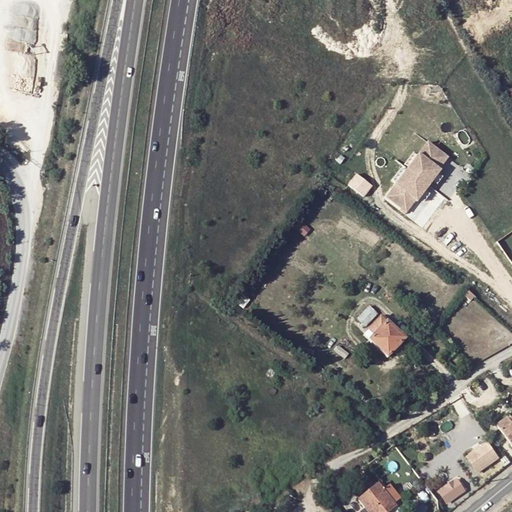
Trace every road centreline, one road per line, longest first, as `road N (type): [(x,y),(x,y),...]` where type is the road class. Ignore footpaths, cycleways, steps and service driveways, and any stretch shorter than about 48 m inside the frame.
road 1 (motorway): [(120,0),(48,353),(34,511)]
road 2 (motorway): [(136,0),(101,269),(89,511)]
road 3 (motorway): [(136,511),(154,232),(184,0)]
road 4 (unclassified): [(0,357),(24,276),(23,196),(0,157)]
road 5 (residential): [(511,350),(336,462)]
